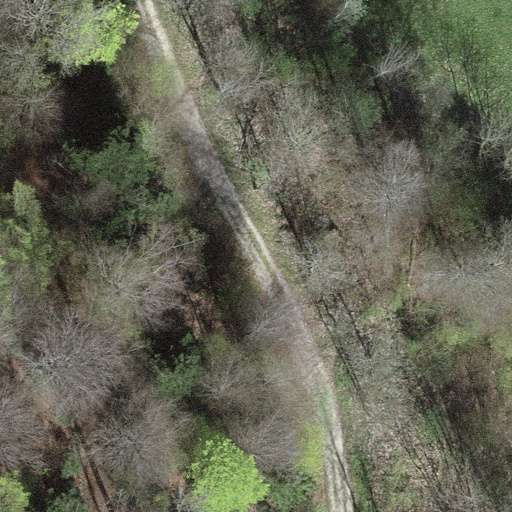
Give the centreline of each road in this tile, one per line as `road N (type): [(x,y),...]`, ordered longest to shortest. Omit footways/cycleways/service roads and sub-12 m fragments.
road 1 (track): [(142,0),(274,296),(332,452),(344,511)]
road 2 (track): [(114,511),(111,449),(61,191),(0,94)]
